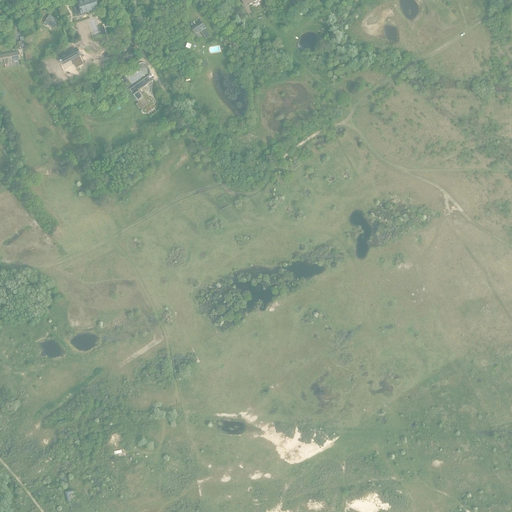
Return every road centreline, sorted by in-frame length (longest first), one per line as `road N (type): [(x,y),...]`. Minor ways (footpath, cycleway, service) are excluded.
road 1 (track): [(472,511),(403,481),(378,451),(392,410),(373,391),(370,302),(348,247),(323,232),(248,220),(226,189)]
road 2 (track): [(511,171),(401,170),(347,121),(304,139),(253,193),(221,184)]
road 3 (track): [(281,511),(284,475),(251,434),(246,384),(276,310),(345,271),(352,256)]
road 4 (unclassified): [(221,184),(113,0)]
road 5 (track): [(347,121),(405,68),(511,1)]
